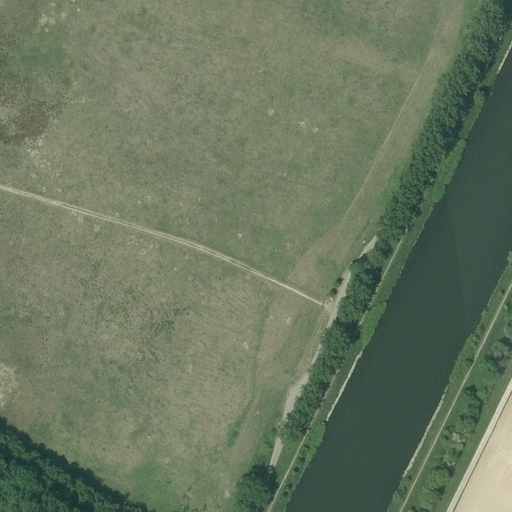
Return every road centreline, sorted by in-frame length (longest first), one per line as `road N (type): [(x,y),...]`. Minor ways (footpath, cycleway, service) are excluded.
road 1 (unclassified): [(252,511),(347,276),(396,206),(495,0)]
road 2 (track): [(445,511),(511,376)]
